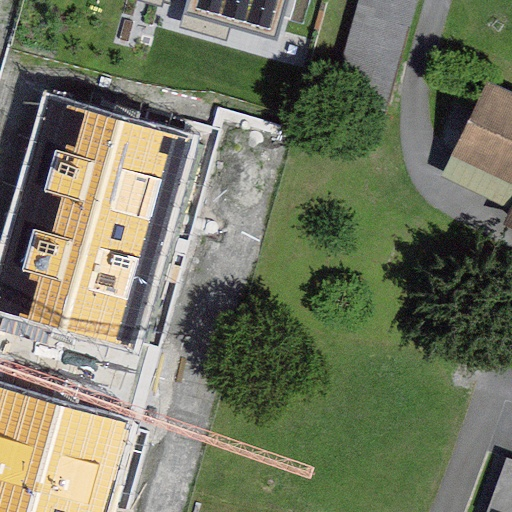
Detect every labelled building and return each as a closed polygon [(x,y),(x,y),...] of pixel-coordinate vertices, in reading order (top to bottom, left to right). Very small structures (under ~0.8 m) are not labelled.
[(177,0),(173,16),(279,46),(292,0),(177,0)] [(425,0),(372,0),(348,96),(398,109),(425,0)] [(511,94),(501,89),(453,193),(511,219),(511,94)] [(44,96),(0,251),(0,312),(132,350),(192,138),(44,96)] [(105,511),(130,421),(0,387),(0,511),(105,511)] [(496,499),(511,502),(511,446),(496,499)]
